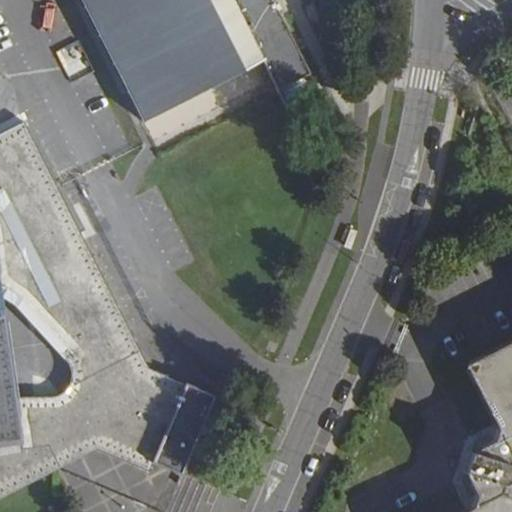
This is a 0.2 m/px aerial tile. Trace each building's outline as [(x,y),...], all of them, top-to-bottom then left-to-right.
[(82,0),(142,121),(262,60),(277,90),(309,73),(270,0),(82,0)] [(70,75),(88,67),(76,41),(58,50),(70,75)] [(0,499),(59,470),(84,457),(97,450),(143,470),(146,466),(150,468),(152,462),(176,474),(197,427),(210,396),(146,369),(57,191),(0,77),(0,499)] [(511,511),(511,338),(466,361),(498,424),(488,439),(472,447),(466,470),(477,492),(472,501),(452,511),(511,511)] [(97,450),(84,457),(139,481),(143,470),(97,450)] [(174,479),(176,474),(152,462),(150,468),(174,479)]
